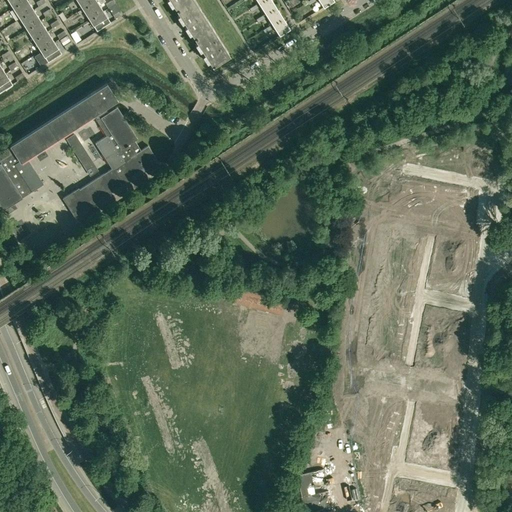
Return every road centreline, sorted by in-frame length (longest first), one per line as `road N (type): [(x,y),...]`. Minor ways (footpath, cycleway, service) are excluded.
road 1 (unknown): [(468,511),(484,258),(511,234)]
road 2 (primary): [(101,511),(49,435),(0,322)]
road 3 (residential): [(207,96),(364,0)]
road 4 (primary): [(0,354),(76,511)]
road 5 (track): [(123,474),(70,356)]
